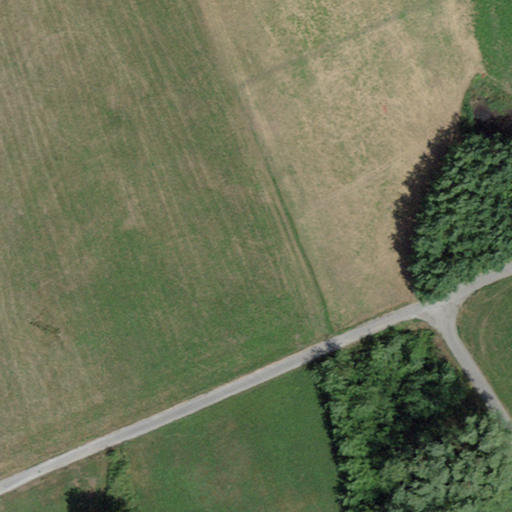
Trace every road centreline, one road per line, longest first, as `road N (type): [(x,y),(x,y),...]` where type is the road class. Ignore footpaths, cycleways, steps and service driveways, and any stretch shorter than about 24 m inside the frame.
road 1 (unclassified): [(0,485),(425,303)]
road 2 (unclassified): [(425,303),(511,438)]
